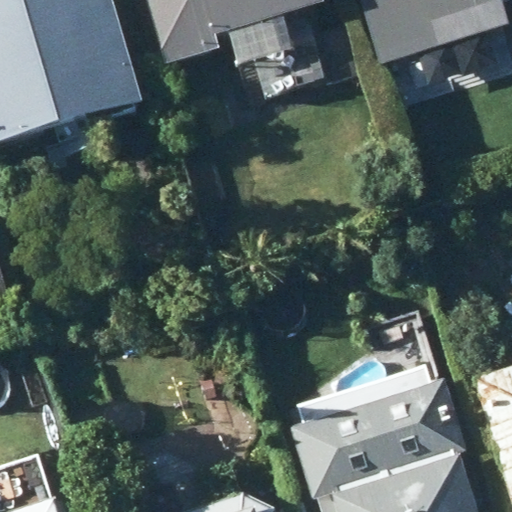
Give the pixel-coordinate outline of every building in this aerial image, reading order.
[(0,0),(0,160),(153,118),(120,0),(0,0)] [(335,16),(329,0),(150,0),(174,78),(229,61),(225,49),(238,45),(247,77),(302,60),(293,29),(335,16)] [(363,0),(386,73),(511,34),(511,15),(507,0),(363,0)] [(348,30),(318,39),(331,90),(363,79),(348,30)] [(0,243),(0,312),(19,308),(0,243)] [(482,511),(467,462),(474,460),(452,388),(436,392),(430,373),(302,412),(309,433),(297,437),(319,511),(482,511)] [(511,511),(511,380),(468,395),(503,511),(511,511)] [(185,511),(180,491),(126,508),(126,511),(263,511),(248,504),(220,511),(185,511)]
